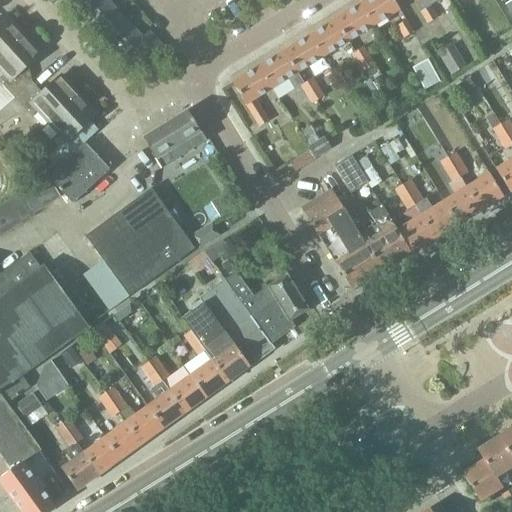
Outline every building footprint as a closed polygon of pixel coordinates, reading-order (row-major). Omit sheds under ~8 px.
[(148,64),(162,51),(164,49),(148,32),(141,38),(106,0),(68,0),(122,58),(132,48),(148,64)] [(111,0),(120,9),(129,0),(128,0),(111,0)] [(373,26),(399,10),(393,0),(367,0),(360,5),(373,26)] [(439,0),(412,0),(414,1),(420,12),(427,23),(436,18),(429,6),(439,0)] [(348,42),(373,26),(360,5),(335,20),(348,42)] [(0,54),(21,34),(4,15),(0,18),(0,54)] [(322,58),(348,42),(335,20),(309,36),(322,58)] [(404,38),(412,32),(405,21),(396,26),(404,38)] [(0,83),(13,98),(31,82),(21,71),(39,54),(21,34),(0,54),(0,69),(4,74),(0,78),(0,83)] [(297,73),(322,58),(309,36),(284,52),(297,73)] [(450,75),(465,66),(453,45),(437,54),(450,75)] [(357,64),(368,56),(363,47),(351,54),(357,64)] [(304,84),(297,73),(284,52),(258,68),(271,89),(287,80),(293,90),(300,86),(306,95),(318,88),(312,78),(304,84)] [(368,56),(357,64),(362,72),(367,69),(373,78),(380,74),(374,65),(368,56)] [(440,83),(427,59),(410,68),(424,92),(440,83)] [(254,100),(271,89),(258,68),(232,84),(245,105),(252,116),(259,127),(268,122),(254,100)] [(48,122),(78,95),(60,76),(41,93),(31,82),(13,98),(30,117),(37,111),(48,122)] [(318,88),(306,95),(311,104),(323,96),(318,88)] [(96,115),(78,95),(48,122),(60,135),(53,142),(58,147),(46,158),(56,168),(84,143),(85,141),(77,132),(96,115)] [(416,110),(401,118),(407,129),(422,121),(416,110)] [(160,169),(206,140),(200,130),(199,131),(187,111),(143,138),(155,158),(154,159),(160,169)] [(511,131),(511,130),(506,121),(493,129),(499,139),(511,131)] [(511,131),(499,139),(505,150),(511,145),(511,131)] [(326,140),(309,150),(310,151),(315,160),(331,150),(326,140)] [(393,142),(382,149),(391,165),(402,159),(393,142)] [(56,168),(47,177),(72,204),(109,169),(92,152),(84,143),(56,168)] [(310,151),(288,163),(293,172),(315,160),(310,151)] [(453,153),(447,158),(459,178),(466,174),(453,153)] [(350,156),(333,167),(350,194),(367,184),(358,170),(359,170),(350,156)] [(446,157),(440,162),(452,182),(448,185),(454,195),(443,202),(457,224),(479,210),(466,188),(446,157)] [(509,192),(511,190),(511,159),(495,170),(509,192)] [(479,210),(502,196),(488,174),(466,188),(479,210)] [(15,197),(27,217),(59,197),(46,177),(15,197)] [(401,200),(415,192),(408,181),(395,189),(401,200)] [(194,248),(187,239),(150,188),(85,236),(129,296),(194,248)] [(358,234),(330,188),(299,206),(317,235),(318,234),(335,262),(334,262),(350,289),(380,271),(358,234)] [(426,198),(421,201),(415,192),(401,200),(407,210),(414,205),(415,206),(414,206),(434,238),(457,224),(443,202),(432,209),(426,198)] [(0,234),(27,217),(15,197),(0,206),(0,234)] [(358,234),(380,271),(410,253),(396,231),(387,216),(381,205),(368,213),(374,224),(358,234)] [(410,253),(434,238),(414,206),(402,213),(408,223),(396,231),(410,253)] [(219,234),(212,224),(211,223),(191,235),(198,247),(219,234)] [(222,240),(203,252),(209,262),(228,251),(222,240)] [(87,326),(43,266),(40,269),(29,253),(0,273),(0,394),(6,403),(29,387),(20,375),(87,326)] [(267,287),(290,323),(309,311),(287,275),(267,287)] [(269,343),(230,288),(224,280),(199,298),(202,303),(181,318),(190,331),(197,326),(203,336),(191,345),(198,354),(204,350),(212,361),(227,382),(249,366),(245,361),(269,343)] [(290,323),(267,287),(253,297),(241,281),(230,288),(269,343),(292,327),(290,323)] [(99,284),(99,296),(119,296),(119,284),(99,284)] [(91,334),(110,352),(120,341),(100,324),(91,334)] [(191,345),(203,336),(197,326),(190,331),(184,335),(191,345)] [(154,357),(141,367),(148,376),(161,367),(154,357)] [(205,397),(227,382),(212,361),(190,376),(205,397)] [(155,386),(161,381),(167,376),(161,367),(148,376),(155,386)] [(184,413),(205,397),(190,376),(168,391),(184,413)] [(184,413),(168,391),(161,381),(155,386),(150,389),(157,399),(147,407),(162,428),(184,413)] [(105,407),(118,398),(111,388),(98,398),(105,407)] [(31,393),(15,405),(24,418),(41,406),(31,393)] [(40,450),(6,403),(0,394),(0,450),(13,468),(13,469),(40,450)] [(118,398),(105,407),(112,417),(125,407),(118,398)] [(141,443),(162,428),(147,407),(126,422),(141,443)] [(62,438),(75,429),(68,419),(55,428),(62,438)] [(119,459),(141,443),(126,422),(104,437),(119,459)] [(511,427),(498,436),(511,458),(511,427)] [(98,474),(83,452),(76,443),(82,438),(75,429),(62,438),(69,447),(64,452),(70,461),(60,468),(76,490),(98,474)] [(511,466),(511,458),(498,436),(478,449),(484,460),(462,473),(479,501),(501,487),(498,482),(507,477),(504,472),(511,466)] [(98,474),(119,459),(104,437),(83,452),(98,474)] [(13,468),(0,477),(0,484),(20,511),(45,511),(53,507),(51,504),(69,490),(40,450),(13,469),(13,468)] [(511,511),(511,488),(502,495),(511,511)]
